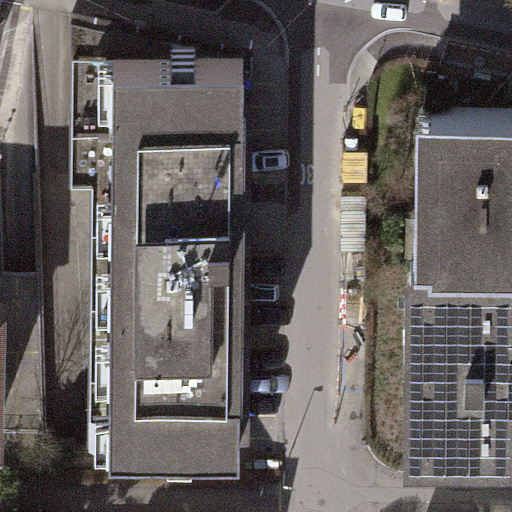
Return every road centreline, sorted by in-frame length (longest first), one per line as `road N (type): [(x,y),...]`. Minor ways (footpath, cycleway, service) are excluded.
road 1 (residential): [(329,0),(323,508)]
road 2 (unknown): [(34,0),(66,415)]
road 3 (residential): [(323,508),(511,508)]
